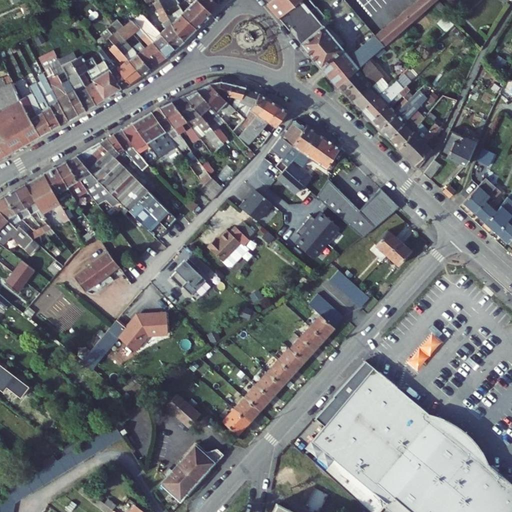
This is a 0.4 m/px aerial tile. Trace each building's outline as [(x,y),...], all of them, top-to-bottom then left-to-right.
[(222,4),(218,0),(196,0),(180,15),(193,31),(222,4)] [(292,0),(266,0),(263,3),(264,4),(263,6),(275,19),(294,3),(292,0)] [(324,76),(345,59),(315,23),(321,18),(305,0),(297,0),(294,3),(275,19),(285,31),(288,28),(291,31),(297,45),(324,76)] [(411,0),(371,38),(380,48),(430,2),(431,0),(411,0)] [(431,0),(430,2),(439,10),(450,0),(431,0)] [(149,7),(162,32),(157,36),(171,52),(179,44),(161,17),(155,4),(149,7)] [(177,13),(174,9),(161,17),(179,44),(193,31),(180,15),(171,23),(168,18),(177,13)] [(143,33),(140,36),(141,38),(162,60),(171,52),(157,36),(139,17),(133,22),(143,33)] [(120,30),(114,23),(109,26),(116,33),(120,30)] [(130,25),(128,23),(120,30),(126,35),(133,29),(130,25)] [(137,33),(133,29),(126,35),(130,39),(137,33)] [(469,45),(471,41),(465,35),(462,40),(469,45)] [(110,38),(107,40),(116,51),(139,78),(147,71),(135,56),(131,59),(121,47),(119,49),(110,38)] [(138,41),(145,49),(141,51),(155,65),(162,60),(141,38),(138,41)] [(324,76),(335,89),(336,87),(370,57),(380,48),(371,38),(345,59),(324,76)] [(155,65),(141,51),(136,45),(130,50),(135,56),(147,71),(155,65)] [(106,59),(97,48),(96,49),(103,61),(106,59)] [(112,54),(121,66),(115,71),(127,86),(139,78),(116,51),(112,54)] [(86,72),(93,86),(102,102),(118,92),(109,75),(105,65),(103,61),(95,66),(91,59),(84,63),(81,57),(77,60),(74,54),(59,62),(62,68),(70,63),(76,74),(77,77),(82,74),(86,72)] [(370,57),(336,87),(349,99),(381,70),(370,57)] [(70,63),(62,68),(64,72),(67,77),(67,79),(76,74),(70,63)] [(0,89),(13,85),(6,70),(0,71),(0,89)] [(370,83),(383,72),(381,70),(349,99),(358,108),(376,91),(377,91),(370,83)] [(127,86),(115,71),(109,75),(118,92),(127,86)] [(67,77),(64,72),(55,76),(58,82),(67,77)] [(77,77),(93,108),(102,102),(93,86),(89,88),(82,74),(77,77)] [(52,78),(58,89),(51,92),(67,123),(76,117),(65,96),(58,82),(55,76),(52,78)] [(37,87),(58,128),(67,123),(51,92),(43,77),(34,82),(37,87)] [(74,92),(84,113),(93,108),(77,77),(69,82),(74,92)] [(433,91),(424,82),(407,100),(380,128),(390,137),(419,107),(433,91)] [(19,83),(13,85),(21,101),(27,99),(19,83)] [(13,85),(0,89),(0,111),(21,101),(13,85)] [(221,112),(229,120),(232,117),(240,125),(244,121),(240,117),(236,114),(234,111),(228,106),(225,103),(207,86),(194,92),(211,111),(216,116),(221,112)] [(207,86),(225,103),(228,106),(231,99),(241,102),(245,90),(231,87),(207,86)] [(32,96),(50,132),(58,128),(37,87),(29,91),(32,96)] [(252,109),(259,96),(245,90),(241,102),(240,104),(244,106),(240,117),(244,121),(252,109)] [(371,120),(388,102),(376,91),(358,108),(371,120)] [(84,113),(74,92),(65,96),(76,117),(84,113)] [(219,129),(206,113),(211,111),(194,92),(183,97),(220,142),(223,145),(227,142),(217,130),(219,129)] [(27,99),(21,101),(38,139),(50,132),(32,96),(27,99)] [(251,127),(268,102),(259,96),(252,109),(244,121),(251,127)] [(190,121),(212,148),(220,142),(183,97),(169,104),(185,124),(190,121)] [(404,97),(393,107),(388,102),(371,120),(380,128),(407,100),(404,97)] [(0,160),(38,139),(21,101),(0,111),(0,160)] [(265,123),(277,107),(268,102),(251,127),(241,136),(238,139),(245,147),(265,123)] [(198,152),(204,148),(185,124),(169,104),(157,110),(172,130),(179,126),(187,136),(186,137),(198,152)] [(273,129),(284,113),(277,107),(265,123),(273,129)] [(426,113),(419,107),(390,137),(399,145),(421,119),(426,113)] [(436,112),(430,107),(427,111),(433,116),(436,112)] [(182,154),(188,150),(172,130),(157,110),(148,114),(163,134),(166,133),(182,154)] [(156,159),(174,148),(163,134),(148,114),(131,125),(145,144),(156,159)] [(440,122),(436,118),(429,126),(423,135),(408,153),(419,164),(433,144),(427,139),(440,122)] [(421,119),(399,145),(408,153),(423,135),(429,126),(421,119)] [(265,161),(275,169),(280,162),(303,128),(295,122),(290,124),(265,161)] [(450,124),(439,149),(465,161),(478,133),(474,131),(473,135),(450,124)] [(120,131),(135,151),(145,144),(131,125),(120,131)] [(303,128),(280,162),(287,168),(291,163),(293,159),(305,143),(312,147),(320,136),(305,126),(303,128)] [(241,136),(235,130),(232,133),(238,139),(241,136)] [(141,172),(147,168),(146,167),(143,163),(142,161),(135,151),(120,131),(111,136),(123,151),(132,162),(139,169),(141,172)] [(123,151),(111,136),(105,140),(118,155),(123,151)] [(325,169),(339,148),(320,136),(312,147),(305,143),(293,159),(302,166),(308,157),(325,169)] [(118,155),(105,140),(96,144),(113,160),(118,155)] [(484,142),(478,154),(490,161),(496,148),(484,142)] [(156,240),(174,219),(130,177),(123,169),(113,160),(96,144),(73,157),(118,204),(156,240)] [(102,198),(113,209),(118,204),(73,157),(63,163),(73,181),(92,203),(93,204),(102,198)] [(430,175),(440,162),(434,157),(424,169),(430,175)] [(74,204),(79,212),(92,203),(73,181),(63,163),(53,169),(74,204)] [(291,163),(287,168),(286,170),(305,186),(306,187),(309,183),(315,188),(318,185),(291,163)] [(135,173),(127,165),(123,169),(130,177),(135,173)] [(87,241),(67,208),(74,204),(53,169),(40,176),(70,224),(83,244),(87,241)] [(209,178),(202,170),(195,177),(202,186),(209,178)] [(286,170),(277,182),(295,198),(305,186),(286,170)] [(486,174),(464,199),(474,209),(490,193),(489,192),(494,186),(496,184),(486,174)] [(65,222),(67,226),(70,224),(40,176),(23,185),(36,205),(42,215),(53,209),(62,223),(65,222)] [(365,237),(399,203),(383,189),(364,208),(332,176),(317,194),(365,237)] [(202,186),(198,191),(210,203),(222,190),(209,178),(202,186)] [(443,188),(450,194),(457,188),(450,181),(443,188)] [(489,192),(490,193),(474,209),(485,219),(497,207),(490,200),(501,189),(496,184),(494,186),(489,192)] [(36,205),(23,185),(14,190),(26,210),(36,205)] [(21,214),(20,213),(26,210),(14,190),(2,197),(13,217),(17,214),(18,215),(21,214)] [(253,221),(266,203),(256,195),(243,214),(253,221)] [(0,212),(7,220),(13,217),(2,197),(0,198),(0,212)] [(511,213),(511,211),(511,205),(504,214),(497,207),(485,219),(496,229),(511,213)] [(17,227),(15,228),(7,220),(0,212),(0,243),(3,247),(10,238),(23,248),(32,238),(27,234),(17,227)] [(511,213),(496,229),(506,240),(511,233),(511,222),(511,221),(511,220),(511,213)] [(311,222),(305,231),(324,245),(336,229),(318,216),(313,223),(311,222)] [(46,225),(45,224),(40,227),(43,232),(49,229),(46,225)] [(43,232),(40,227),(32,231),(36,236),(42,233),(43,232)] [(213,240),(206,247),(225,267),(229,267),(236,259),(236,256),(231,251),(238,244),(241,247),(247,242),(234,229),(228,234),(225,232),(215,242),(213,240)] [(388,229),(376,243),(399,264),(411,250),(390,231),(388,229)] [(300,241),(295,249),(313,261),(324,245),(305,231),(299,240),(300,241)] [(105,255),(74,280),(83,292),(116,267),(105,255)] [(13,273),(25,283),(34,271),(22,261),(13,273)] [(180,292),(181,290),(188,297),(203,282),(196,275),(199,272),(188,261),(169,281),(180,292)] [(361,307),(370,296),(339,268),(330,279),(361,307)] [(25,283),(13,273),(4,284),(16,294),(25,283)] [(335,326),(344,315),(318,292),(309,303),(321,314),(335,326)] [(290,347),(236,408),(225,421),(240,435),(335,326),(321,314),(292,348),(290,347)] [(164,338),(164,317),(138,318),(138,321),(132,321),(124,330),(115,322),(85,354),(92,360),(105,347),(100,343),(103,341),(109,346),(115,339),(131,354),(144,339),(164,338)] [(85,354),(79,361),(88,369),(109,346),(103,341),(100,343),(105,347),(92,360),(85,354)] [(507,511),(511,508),(511,487),(491,470),(484,464),(479,453),(475,446),(471,441),(461,432),(451,424),(448,423),(444,420),(435,417),(424,414),(362,362),(330,398),(331,399),(312,420),(322,428),(312,441),(330,458),(347,473),(336,485),(365,511),(377,511),(382,507),(388,499),(403,511),(507,511)] [(203,415),(180,394),(169,406),(192,427),(203,415)] [(64,449),(3,490),(11,501),(16,497),(122,429),(115,416),(64,449)] [(165,477),(168,479),(161,486),(179,502),(181,499),(183,500),(214,465),(208,459),(207,455),(198,447),(195,449),(174,472),(171,470),(165,477)] [(330,458),(319,470),(336,485),(347,473),(330,458)] [(102,501),(94,495),(87,505),(95,510),(102,501)] [(0,499),(0,511),(8,511),(11,501),(0,499)] [(138,511),(139,511),(123,499),(113,511),(138,511)]
